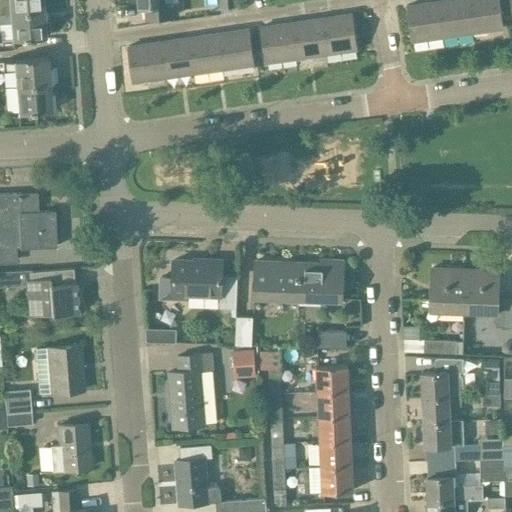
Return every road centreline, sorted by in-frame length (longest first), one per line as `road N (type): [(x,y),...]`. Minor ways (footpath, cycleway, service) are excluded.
road 1 (residential): [(132,511),(130,483),(142,470),(120,215)]
road 2 (residential): [(391,511),(379,226)]
road 3 (residential): [(396,99),(115,142)]
road 4 (residential): [(379,226),(120,215)]
road 5 (residential): [(115,142),(100,0)]
road 6 (residential): [(511,232),(379,226)]
